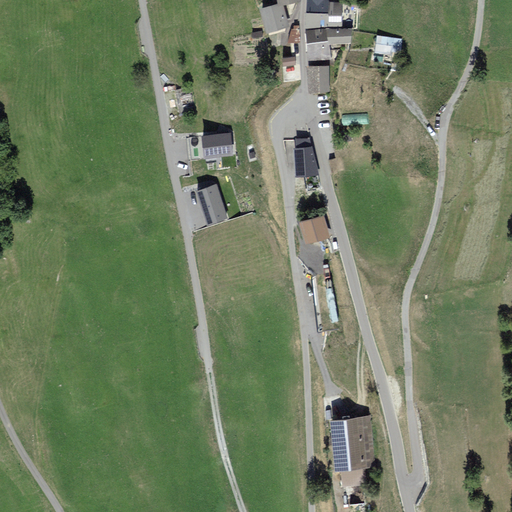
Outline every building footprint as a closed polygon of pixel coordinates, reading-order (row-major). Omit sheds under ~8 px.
[(307,0),(307,12),(328,12),(328,2),(327,0),(307,0)] [(328,2),(328,12),(307,12),(307,25),(341,26),(342,3),(328,2)] [(280,3),(263,8),(268,30),(286,25),(280,3)] [(293,29),(289,37),(289,41),(299,41),(299,26),(294,26),(294,29),(293,29)] [(325,28),(306,31),(308,43),(327,40),(325,28)] [(351,29),(328,28),(330,42),(351,41),(351,29)] [(402,39),(378,36),(376,51),(400,54),(402,39)] [(329,56),(327,40),(308,43),(310,59),(329,56)] [(328,67),(308,66),(312,92),(328,90),(328,67)] [(193,105),(190,88),(177,90),(180,107),(193,105)] [(330,118),(320,120),(321,132),(332,131),(330,118)] [(230,133),(203,136),(206,157),(232,153),(230,133)] [(297,147),(293,147),(296,176),(317,174),(309,138),(296,140),(297,147)] [(350,140),(334,144),(337,157),(343,155),(353,153),(350,140)] [(346,169),(343,155),(337,157),(330,158),(333,172),(346,169)] [(227,217),(216,185),(198,191),(208,223),(227,217)] [(323,213),(303,219),(309,242),(329,237),(323,213)] [(374,466),(369,416),(331,419),(335,469),(374,466)] [(364,488),(347,489),(347,502),(365,501),(364,488)]
